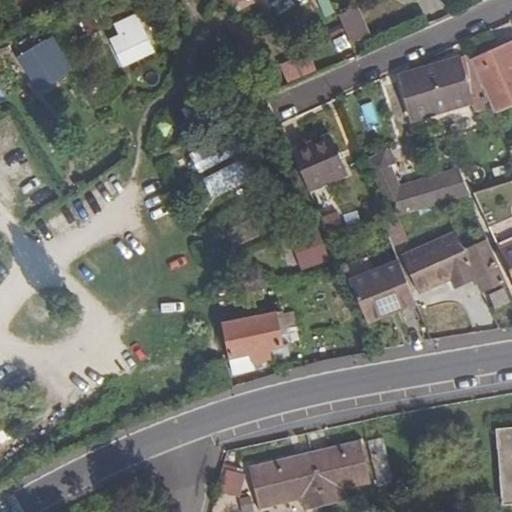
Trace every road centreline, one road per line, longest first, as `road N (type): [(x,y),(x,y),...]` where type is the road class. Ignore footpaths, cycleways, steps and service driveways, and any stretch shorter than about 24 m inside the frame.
road 1 (residential): [(511,351),(170,426),(1,511)]
road 2 (residential): [(279,107),(511,5)]
